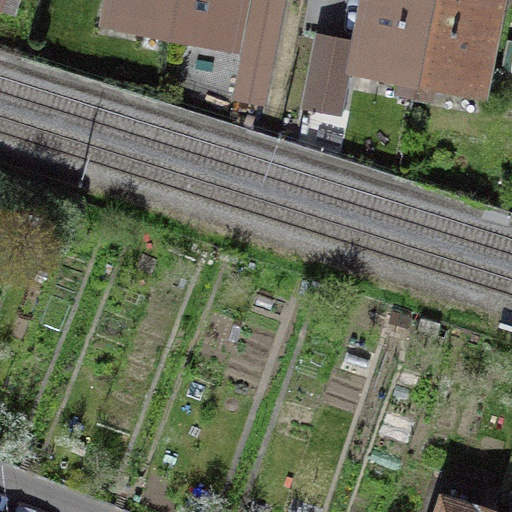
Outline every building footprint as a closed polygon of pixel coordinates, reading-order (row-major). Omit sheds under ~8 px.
[(0,0),(0,9),(13,13),(16,0),(0,0)] [(114,0),(113,12),(172,23),(176,0),(114,0)] [(176,0),(172,23),(231,35),(238,0),(176,0)] [(284,0),(283,0),(252,0),(234,100),(264,105),(284,0)] [(398,94),(414,97),(432,0),(369,0),(358,59),(403,68),(398,94)] [(476,0),(432,0),(414,97),(430,100),(435,74),(478,82),(494,3),(476,0)] [(351,45),(317,39),(305,102),(338,109),(351,45)] [(511,44),(507,43),(496,99),(511,102),(511,44)] [(475,511),(474,511),(445,502),(441,511),(490,511),(477,507),(475,511)]
